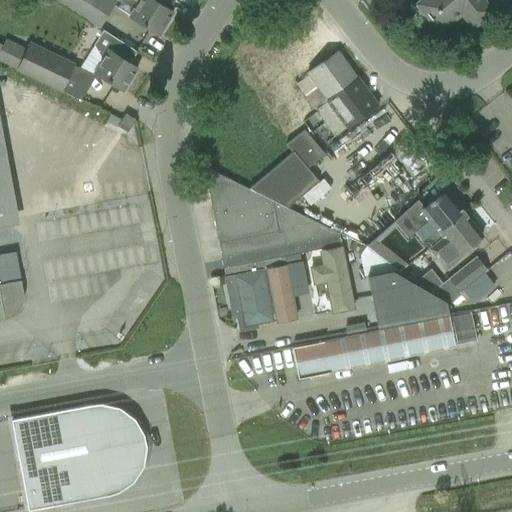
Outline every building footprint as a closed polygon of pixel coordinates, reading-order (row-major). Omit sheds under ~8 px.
[(54,0),(99,28),(116,0),(54,0)] [(158,35),(172,13),(164,8),(169,0),(130,0),(137,4),(128,17),(158,35)] [(420,0),(415,4),(438,33),(461,15),(472,29),(493,12),(482,0),(420,0)] [(123,91),(137,69),(129,64),(136,52),(102,30),(93,45),(101,60),(93,72),(123,91)] [(2,46),(0,49),(0,62),(15,70),(59,91),(61,88),(66,77),(71,65),(29,45),(25,52),(4,41),(2,46)] [(308,75),(296,84),(305,97),(315,110),(327,101),(327,100),(356,78),(337,53),(308,74),(308,75)] [(327,101),(315,110),(316,111),(315,112),(333,136),(360,117),(376,106),(356,78),(327,100),(327,101)] [(127,133),(128,130),(135,120),(124,114),(117,127),(127,133)] [(291,153),(248,189),(287,208),(319,181),(307,168),(324,154),(303,131),(285,145),(291,153)] [(221,257),(279,246),(299,242),(339,234),(338,233),(287,208),(248,189),(203,167),(221,257)] [(463,213),(446,191),(424,209),(417,201),(393,222),(407,238),(428,221),(435,229),(422,240),(425,245),(429,242),(433,246),(443,238),(439,233),(463,213)] [(457,255),(481,235),(463,213),(439,233),(443,238),(433,246),(429,242),(425,245),(429,249),(445,269),(460,257),(457,255)] [(339,234),(299,242),(302,254),(341,246),(339,234)] [(279,246),(221,257),(223,270),(281,258),(302,254),(299,242),(279,246)] [(311,280),(322,278),(328,308),(342,305),(331,249),(316,252),(318,260),(308,262),(311,280)] [(0,318),(2,318),(3,319),(4,319),(3,318),(6,317),(8,316),(11,314),(13,313),(15,311),(17,309),(18,307),(19,305),(20,302),(21,300),(22,297),(22,294),(22,292),(21,289),(21,287),(20,284),(19,282),(20,281),(15,252),(0,254),(0,318)] [(451,303),(460,295),(458,293),(487,271),(475,256),(447,279),(431,292),(451,303)] [(224,277),(223,277),(223,278),(231,319),(237,318),(239,330),(256,327),(255,323),(272,320),(262,272),(282,267),(281,258),(223,270),(224,277)] [(392,271),(366,276),(377,330),(448,315),(445,302),(392,271)] [(297,379),(454,347),(448,316),(443,317),(419,322),(406,324),(359,334),(346,336),(291,348),(297,379)] [(91,405),(10,420),(27,510),(108,495),(117,493),(132,482),(143,466),(146,448),(143,435),(134,419),(119,408),(100,404),(91,405)]
